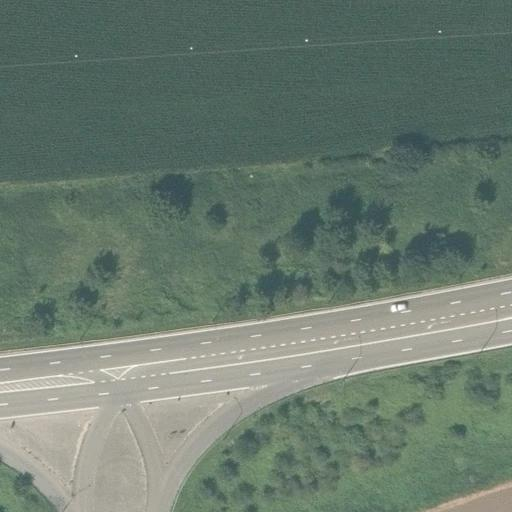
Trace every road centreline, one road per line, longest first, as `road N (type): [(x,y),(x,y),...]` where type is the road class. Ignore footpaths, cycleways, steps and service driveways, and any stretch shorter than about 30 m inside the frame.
road 1 (secondary): [(511,288),(208,339)]
road 2 (secondary): [(290,365),(511,326)]
road 3 (tertiary): [(156,491),(209,428),(290,365)]
road 4 (secondary): [(121,387),(290,365)]
road 5 (secondary): [(208,339),(51,360)]
road 6 (tertiary): [(121,387),(105,404),(88,449),(79,511)]
road 7 (secondary): [(0,400),(121,387)]
